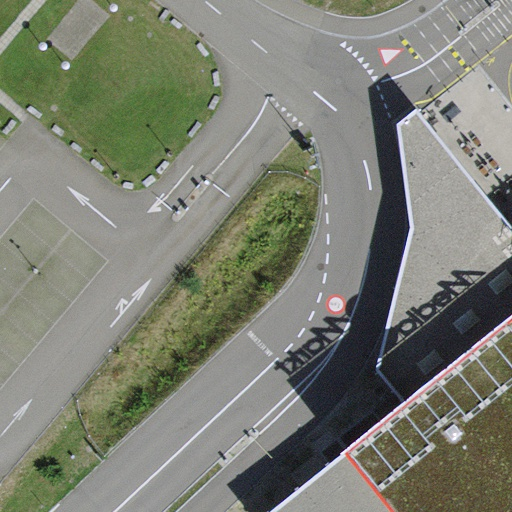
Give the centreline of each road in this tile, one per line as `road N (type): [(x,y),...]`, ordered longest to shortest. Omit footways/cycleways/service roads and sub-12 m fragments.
road 1 (residential): [(371,248),(94,511)]
road 2 (residential): [(502,0),(343,123)]
road 3 (residential): [(343,123),(203,0)]
road 4 (residential): [(371,248),(371,178),(343,123)]
